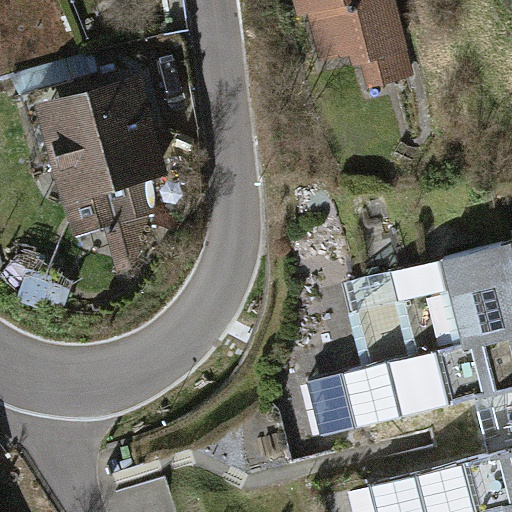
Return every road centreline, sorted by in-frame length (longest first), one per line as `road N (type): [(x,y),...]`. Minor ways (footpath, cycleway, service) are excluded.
road 1 (residential): [(17,365),(72,385),(135,371),(203,316),(247,172),(220,0)]
road 2 (residential): [(17,365),(77,511)]
